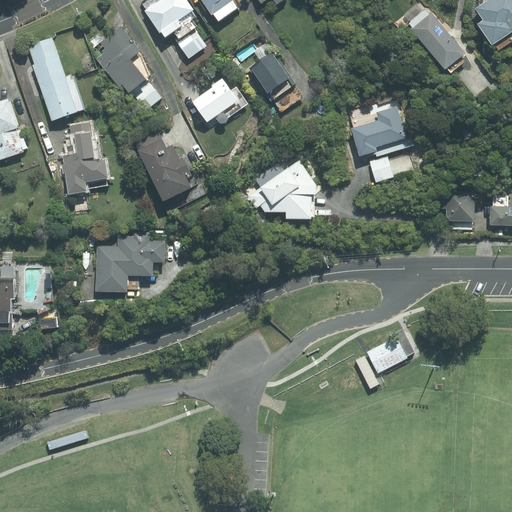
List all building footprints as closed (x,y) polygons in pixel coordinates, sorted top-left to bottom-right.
[(173,35),(190,58),(208,46),(196,29),(200,27),(194,20),(200,15),(188,0),(149,0),(142,6),(146,12),(166,40),(173,35)] [(236,0),(203,0),(220,23),(242,7),(236,0)] [(487,22),(481,26),(495,47),(511,35),(511,0),(489,0),(477,8),(487,22)] [(432,14),(412,30),(448,72),(467,55),(432,14)] [(105,54),(99,60),(123,87),(125,85),(149,112),(166,96),(134,60),(144,51),(122,26),(102,44),(105,48),(102,51),(105,54)] [(67,76),(54,39),(30,47),(55,119),(87,108),(75,73),(67,76)] [(260,59),(249,67),(271,96),(294,78),(265,40),(253,50),(260,59)] [(227,79),(194,101),(209,123),(225,111),(228,115),(247,101),(237,87),(234,90),(227,79)] [(0,161),(29,152),(11,98),(0,102),(0,161)] [(394,177),(387,152),(412,145),(400,103),(350,118),(362,160),(369,158),(376,182),(394,177)] [(73,141),(65,157),(66,165),(61,166),(63,175),(67,174),(70,195),(91,191),(90,183),(100,181),(112,180),(109,160),(100,162),(94,123),(70,127),(73,141)] [(191,168),(179,144),(168,149),(160,132),(138,142),(166,202),(200,186),(191,168)] [(316,219),(316,195),(322,191),(300,160),(284,171),(278,162),(262,173),(268,182),(250,195),(272,226),(283,219),(316,219)] [(478,194),(445,194),(445,230),(478,230),(478,194)] [(511,205),(510,205),(511,194),(495,194),(494,224),(511,224),(511,205)] [(97,293),(130,295),(131,276),(156,277),(156,263),(168,263),(169,234),(133,233),(133,237),(121,237),(121,248),(98,247),(97,293)] [(0,323),(13,324),(14,298),(18,299),(19,279),(0,278),(1,266),(0,266),(0,323)] [(45,296),(33,302),(39,315),(52,309),(45,296)] [(397,338),(368,352),(379,375),(408,360),(397,338)]
